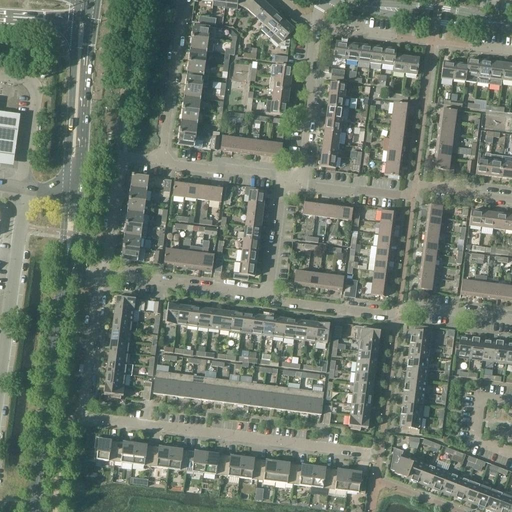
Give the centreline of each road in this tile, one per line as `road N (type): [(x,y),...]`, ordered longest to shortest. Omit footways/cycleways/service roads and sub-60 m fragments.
road 1 (residential): [(379,455),(88,415),(83,403),(102,274)]
road 2 (residential): [(511,320),(418,308),(379,316),(268,295)]
road 3 (residential): [(511,197),(428,187),(414,199),(298,178)]
road 4 (unclassified): [(31,511),(61,300)]
road 5 (unclassified): [(79,194),(96,9)]
road 6 (unclassified): [(0,365),(24,187)]
road 7 (tertiary): [(511,24),(337,0)]
road 8 (unclassified): [(76,17),(65,192)]
road 9 (residential): [(268,295),(102,274)]
road 10 (residential): [(161,160),(181,0)]
road 11 (residential): [(298,178),(314,25)]
road 12 (residential): [(284,176),(161,160)]
road 13 (residential): [(268,295),(284,176)]
